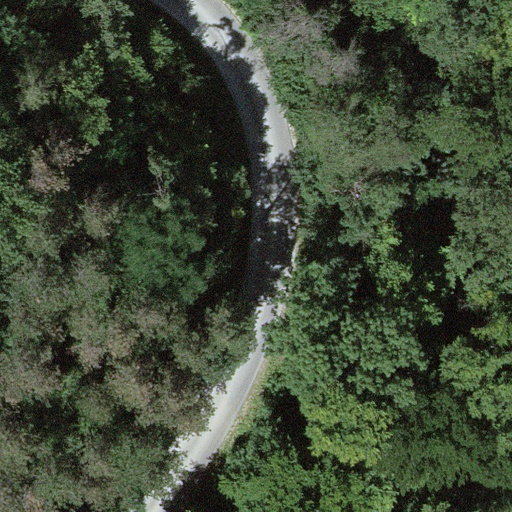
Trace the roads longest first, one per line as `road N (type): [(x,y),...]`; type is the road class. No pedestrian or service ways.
road 1 (unclassified): [(176,0),(210,26),(263,100),(291,212),(277,341),(228,451),(185,511)]
road 2 (track): [(210,26),(406,63),(511,60)]
